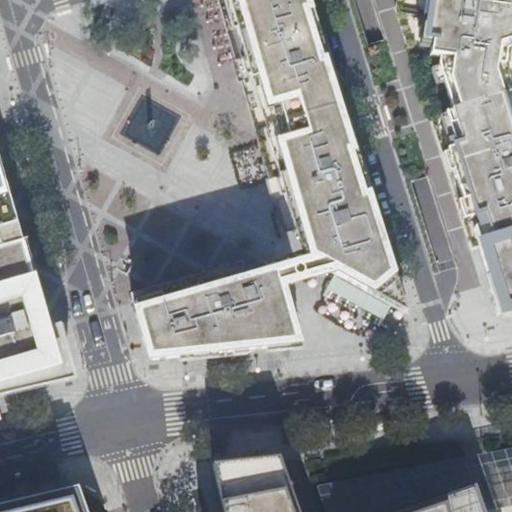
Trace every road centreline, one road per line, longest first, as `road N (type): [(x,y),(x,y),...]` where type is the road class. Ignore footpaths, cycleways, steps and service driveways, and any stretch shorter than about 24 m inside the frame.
road 1 (residential): [(121,423),(14,9)]
road 2 (residential): [(452,385),(336,0)]
road 3 (secondary): [(452,385),(121,423)]
road 4 (secondary): [(121,423),(0,451)]
